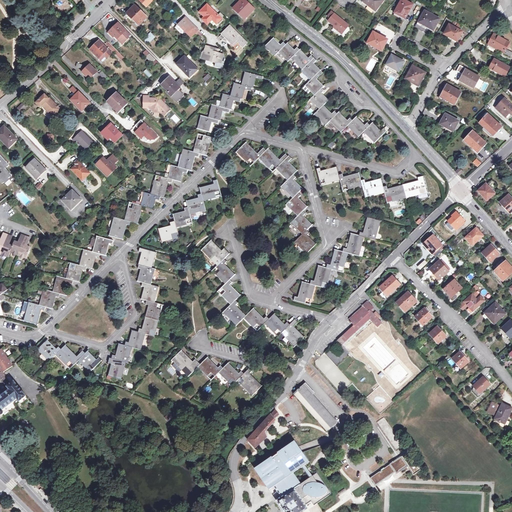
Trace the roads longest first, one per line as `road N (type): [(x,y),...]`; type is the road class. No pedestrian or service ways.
road 1 (residential): [(302,147),(398,172),(415,152),(287,24)]
road 2 (residential): [(408,134),(344,62),(268,0)]
road 3 (residential): [(271,303),(326,245),(302,147)]
road 4 (residential): [(120,254),(137,317),(103,348),(44,329)]
road 5 (residential): [(242,131),(120,254)]
road 6 (residential): [(394,258),(511,384)]
road 7 (unclassified): [(294,375),(238,449),(241,511)]
